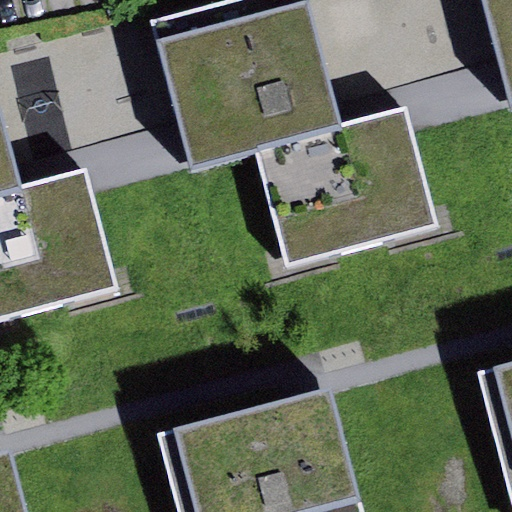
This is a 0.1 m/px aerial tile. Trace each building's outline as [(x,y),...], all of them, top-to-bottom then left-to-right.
[(301,0),(287,0),(154,35),(183,146),(194,190),(260,173),(289,283),(437,244),(406,127),(339,144),(301,0)] [(511,0),(480,0),(511,114),(511,0)] [(0,117),(0,336),(119,304),(87,184),(23,201),(0,117)] [(511,382),(480,391),(511,509),(511,382)] [(300,414),(161,452),(177,511),(362,511),(334,405),(300,414)] [(0,473),(0,511),(25,511),(14,470),(0,473)]
